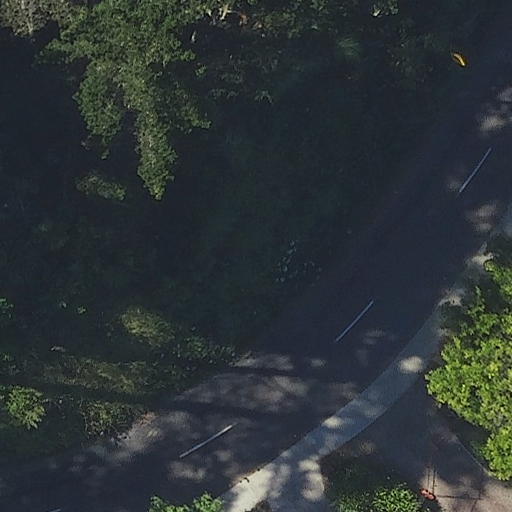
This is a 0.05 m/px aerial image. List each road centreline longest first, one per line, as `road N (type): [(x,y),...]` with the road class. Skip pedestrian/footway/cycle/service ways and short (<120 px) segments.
road 1 (residential): [(511,180),(479,243),(206,477)]
road 2 (residential): [(5,511),(206,477)]
